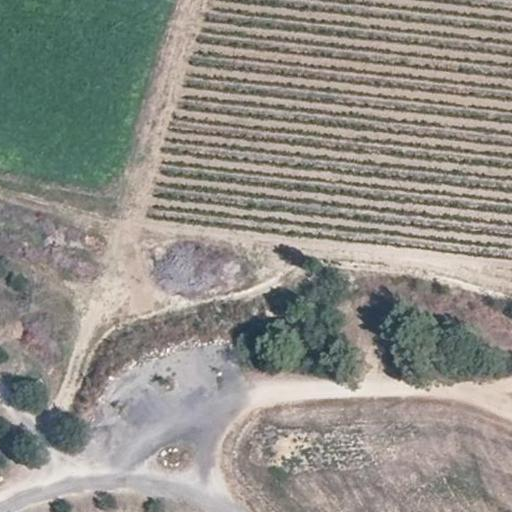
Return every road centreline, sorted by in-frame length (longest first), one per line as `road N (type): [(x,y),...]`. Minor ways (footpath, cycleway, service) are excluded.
road 1 (track): [(511,408),(434,390),(251,398),(137,443),(104,472)]
road 2 (track): [(0,505),(104,472),(171,483),(226,511)]
road 3 (track): [(0,393),(54,456),(104,472)]
